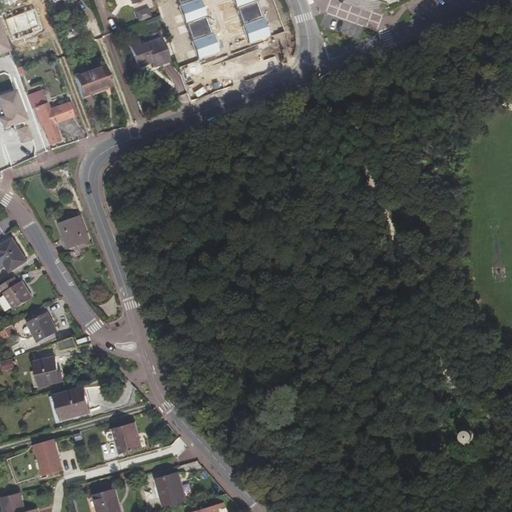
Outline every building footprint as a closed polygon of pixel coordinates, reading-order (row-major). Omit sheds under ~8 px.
[(43,37),(33,9),(0,21),(0,24),(7,42),(29,34),(32,41),(43,37)] [(87,15),(79,18),(82,26),(90,23),(87,15)] [(214,32),(215,35),(204,40),(209,51),(220,46),(221,50),(238,42),(231,25),(214,32)] [(141,46),(139,41),(128,45),(136,67),(151,61),(153,66),(170,60),(161,38),(141,46)] [(112,84),(105,65),(74,76),(81,95),(112,84)] [(34,107),(46,103),(41,89),(29,94),(34,107)] [(14,90),(0,95),(0,110),(2,116),(7,129),(10,138),(29,131),(14,90)] [(34,107),(41,127),(43,126),(49,144),(60,140),(55,123),(73,116),(68,103),(50,109),(47,103),(46,103),(34,107)] [(69,248),(76,246),(90,241),(80,215),(59,223),(69,248)] [(0,264),(4,262),(10,271),(27,260),(13,238),(0,245),(0,264)] [(91,244),(90,241),(76,246),(77,249),(91,244)] [(23,281),(19,283),(15,276),(0,286),(15,309),(33,297),(23,281)] [(26,318),(13,325),(19,336),(29,338),(35,335),(38,342),(58,332),(48,312),(28,322),(26,318)] [(62,349),(78,346),(74,337),(60,342),(62,349)] [(34,361),(37,371),(41,386),(63,381),(61,373),(59,373),(55,356),(34,361)] [(1,361),(2,371),(16,369),(14,359),(1,361)] [(35,388),(41,386),(37,371),(31,372),(35,388)] [(56,394),(63,420),(91,412),(84,387),(56,394)] [(135,422),(113,428),(120,453),(142,447),(135,422)] [(470,428),(467,428),(465,430),(464,431),(463,434),(463,436),(464,438),(466,440),(468,441),(471,441),(473,440),(475,438),(476,436),(476,434),(475,432),(474,430),(472,428),(470,428)] [(34,445),(43,477),(64,471),(55,439),(34,445)] [(179,473),(156,479),(164,506),(187,500),(179,473)] [(121,511),(115,489),(94,495),(98,511),(121,511)] [(21,494),(2,499),(5,511),(36,511),(35,509),(26,511),(21,494)]
